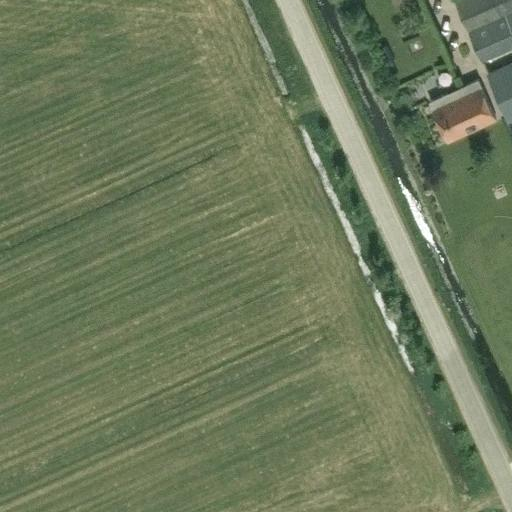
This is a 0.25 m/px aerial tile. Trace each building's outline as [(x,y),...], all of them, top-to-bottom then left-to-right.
[(511,0),(461,0),(457,2),(483,61),(511,48),(511,0)] [(414,37),(399,43),(404,54),(418,48),(414,37)] [(471,70),(467,52),(451,55),(455,73),(471,70)] [(511,63),(490,73),(511,121),(511,63)] [(498,122),(480,81),(432,102),(449,143),(498,122)]
